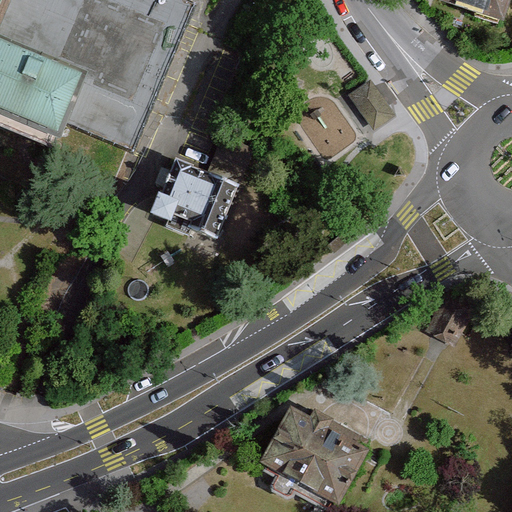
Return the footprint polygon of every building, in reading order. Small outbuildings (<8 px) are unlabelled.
[(8,0),(0,20),(0,46),(81,80),(62,124),(94,137),(133,153),(196,4),(185,0),(8,0)] [(0,0),(0,125),(52,148),(62,124),(81,80),(0,46),(0,20),(8,0),(0,0)] [(432,0),(502,23),(509,0),(432,0)] [(371,80),(344,100),(371,136),(398,115),(371,80)] [(238,178),(166,150),(144,206),(160,212),(157,218),(183,229),(187,220),(217,232),(238,178)] [(448,298),(428,334),(453,348),(474,312),(448,298)] [(283,410),(253,467),(334,511),(364,454),(356,449),(361,439),(310,412),(304,422),(283,410)]
